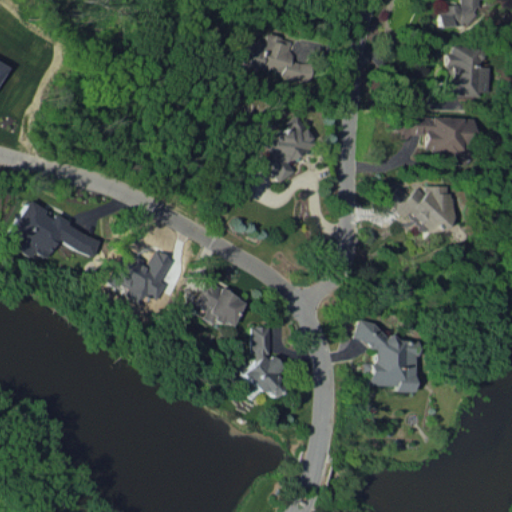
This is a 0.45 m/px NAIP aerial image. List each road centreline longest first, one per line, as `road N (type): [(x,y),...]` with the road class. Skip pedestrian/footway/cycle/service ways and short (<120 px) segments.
road 1 (residential): [(297,302),(257,265),(110,183),(0,153)]
road 2 (residential): [(368,0),(354,62),(344,250),(330,278),(297,302)]
road 3 (residential): [(287,511),(306,472),(320,406),(319,356),(297,302)]
